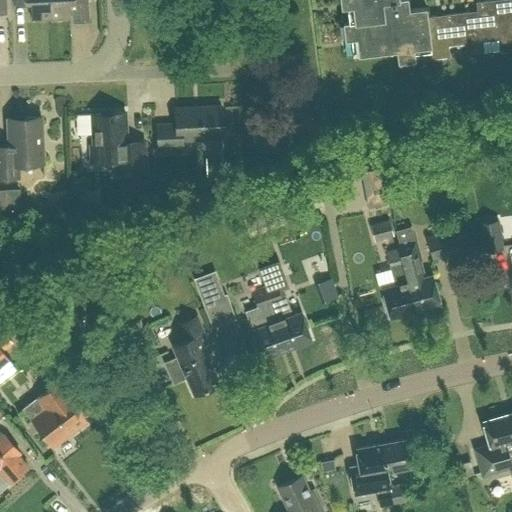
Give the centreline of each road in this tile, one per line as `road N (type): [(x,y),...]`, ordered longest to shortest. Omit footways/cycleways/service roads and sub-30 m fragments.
road 1 (residential): [(367,398),(317,146)]
road 2 (residential): [(212,471),(235,445),(270,427),(367,398)]
road 3 (residential): [(367,398),(511,362)]
road 4 (residential): [(225,69),(100,73)]
